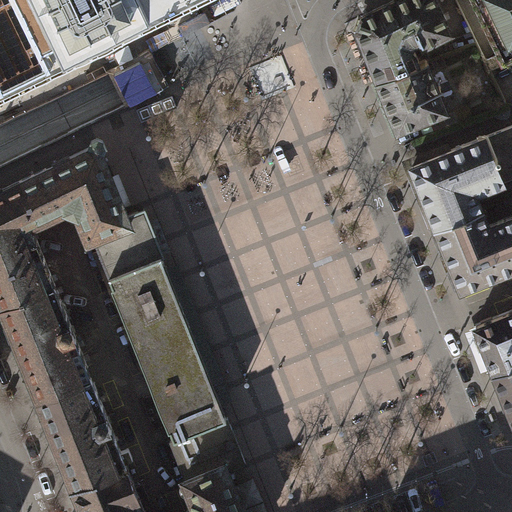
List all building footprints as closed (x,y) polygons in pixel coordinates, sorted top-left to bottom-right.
[(0,0),(0,101),(206,0),(0,0)] [(374,79),(416,62),(412,52),(406,46),(412,39),(418,36),(422,42),(447,31),(432,0),(388,0),(359,14),(357,22),(354,29),(374,79)] [(511,0),(471,0),(491,40),(498,55),(499,57),(511,50),(511,0)] [(416,62),(374,79),(394,128),(443,109),(423,60),(416,62)] [(173,95),(137,109),(142,121),(178,107),(173,95)] [(483,135),(500,180),(511,175),(511,128),(510,124),(483,135)] [(500,180),(483,135),(409,164),(434,226),(479,208),(472,191),(500,180)] [(52,165),(21,180),(40,220),(63,209),(78,214),(89,239),(91,238),(92,240),(95,239),(174,439),(227,418),(222,406),(223,405),(167,265),(166,265),(147,220),(149,220),(145,209),(128,216),(98,143),(52,165)] [(32,224),(40,220),(21,180),(0,190),(0,301),(2,306),(55,284),(32,224)] [(479,208),(434,226),(449,264),(457,286),(511,264),(511,212),(485,223),(479,208)] [(403,404),(342,214),(329,218),(308,217),(307,233),(272,230),(272,238),(277,253),(267,256),(249,255),(295,397),(308,397),(313,412),(312,431),(323,432),(366,418),(403,406),(403,404)] [(91,375),(55,284),(2,306),(38,396),(91,375)] [(490,370),(511,361),(511,307),(471,324),(490,370)] [(511,361),(490,370),(511,424),(511,361)] [(38,396),(74,487),(128,465),(126,460),(133,458),(129,448),(121,451),(91,375),(38,396)] [(227,418),(174,439),(171,440),(185,476),(225,461),(230,471),(247,465),(228,418),(227,418)] [(186,511),(245,511),(230,471),(225,461),(185,476),(184,477),(193,499),(186,511)] [(144,511),(128,465),(74,487),(84,511),(144,511)]
